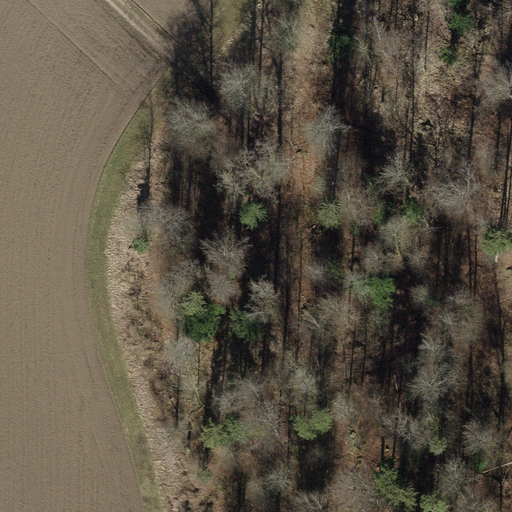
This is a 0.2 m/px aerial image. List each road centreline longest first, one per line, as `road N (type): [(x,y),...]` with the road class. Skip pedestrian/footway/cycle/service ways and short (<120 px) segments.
road 1 (track): [(116,0),(214,86),(255,136),(285,245),(290,310),(311,347),(340,360),(374,361),(511,297)]
road 2 (track): [(511,32),(500,49),(480,177),(473,315)]
road 3 (track): [(340,360),(331,397),(348,511)]
road 4 (track): [(511,408),(504,374),(480,351),(418,341)]
